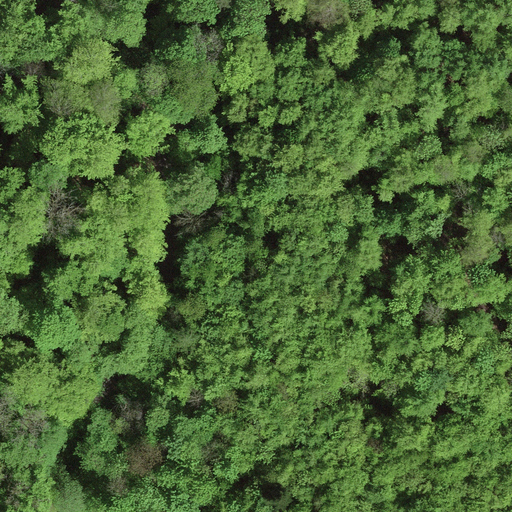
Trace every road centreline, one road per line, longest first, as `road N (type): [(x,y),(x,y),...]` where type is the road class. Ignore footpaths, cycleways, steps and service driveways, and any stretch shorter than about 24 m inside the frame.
road 1 (track): [(43,511),(49,463),(125,365),(161,290),(168,182),(157,147)]
road 2 (track): [(204,511),(246,482),(304,414),(362,409),(401,416),(511,473)]
road 3 (track): [(395,0),(235,66),(157,147)]
road 4 (track): [(157,147),(31,0)]
